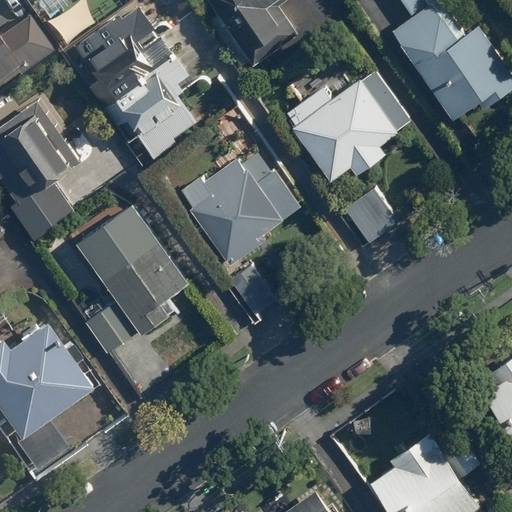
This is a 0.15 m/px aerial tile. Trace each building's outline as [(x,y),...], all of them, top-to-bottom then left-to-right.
[(42,0),(51,12),(68,0),(42,0)] [(216,0),(263,61),(304,29),(281,0),(216,0)] [(451,0),(437,0),(401,25),(461,113),(484,98),(489,104),(511,88),(511,61),(486,23),(473,32),(451,0)] [(133,3),(82,42),(105,72),(94,80),(126,122),(134,116),(162,152),(181,138),(178,133),(202,116),(180,87),(199,71),(167,29),(151,41),(146,34),(153,29),(133,3)] [(0,31),(0,72),(16,62),(23,72),(57,47),(31,11),(1,33),(0,31)] [(327,79),(288,109),(339,177),(362,160),(368,169),(392,152),(385,143),(420,116),(379,62),(338,94),(327,79)] [(87,156),(43,92),(0,120),(0,159),(25,195),(17,200),(40,234),(81,206),(60,175),(87,156)] [(269,229),(308,199),(281,163),(262,178),(241,149),(189,188),(240,257),(272,233),(269,229)] [(406,213),(382,181),(350,206),(375,238),(406,213)] [(196,276),(136,198),(84,237),(151,326),(177,306),(169,296),(196,276)] [(259,262),(239,277),(262,307),(282,292),(259,262)] [(116,298),(93,315),(114,345),(138,328),(116,298)] [(0,399),(41,461),(73,440),(54,412),(94,385),(48,316),(11,341),(4,330),(0,332),(0,399)] [(505,377),(490,388),(511,416),(511,352),(496,365),(505,377)] [(469,470),(482,461),(460,430),(447,440),(437,425),(398,453),(402,459),(378,476),(404,511),(484,511),(494,506),(469,470)] [(332,511),(315,487),(280,511),(332,511)]
